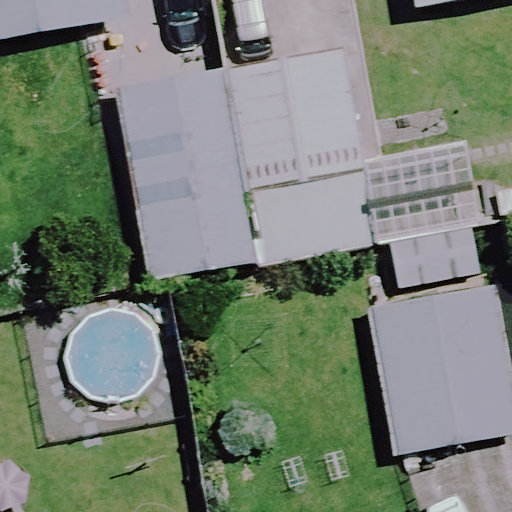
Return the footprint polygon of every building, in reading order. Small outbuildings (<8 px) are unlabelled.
[(0,0),(0,49),(128,25),(123,0),(0,0)] [(410,0),(414,17),(511,0),(410,0)] [(362,177),(339,57),(229,78),(252,199),(362,177)] [(252,199),(229,78),(112,101),(150,293),(266,270),(252,199)] [(472,236),(375,251),(382,298),(479,283),(472,236)] [(511,440),(511,407),(493,295),(367,317),(391,461),(511,440)]
